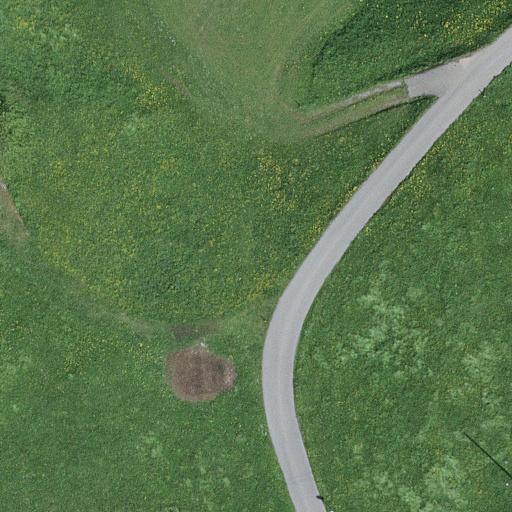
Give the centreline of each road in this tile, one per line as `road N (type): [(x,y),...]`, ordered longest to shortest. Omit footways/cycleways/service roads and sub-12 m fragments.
road 1 (residential): [(309,511),(277,398),(290,309),(345,228),(472,77),(511,46)]
road 2 (track): [(472,77),(271,134),(224,130),(190,106),(142,42),(126,0)]
